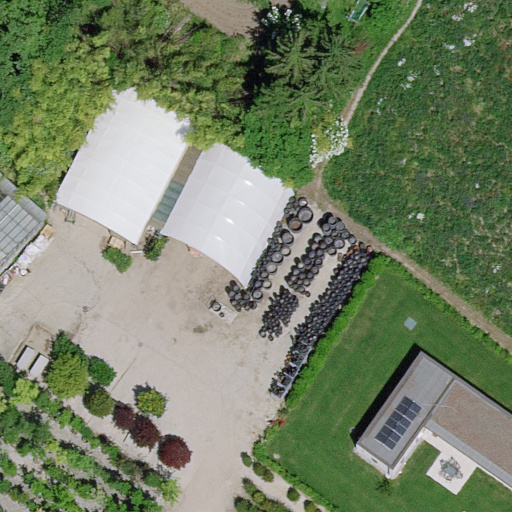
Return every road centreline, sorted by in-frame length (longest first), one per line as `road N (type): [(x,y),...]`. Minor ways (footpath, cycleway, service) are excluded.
road 1 (track): [(202,511),(267,364),(337,248),(377,127),(443,0)]
road 2 (track): [(259,382),(67,258),(0,335)]
road 3 (track): [(345,221),(511,307)]
